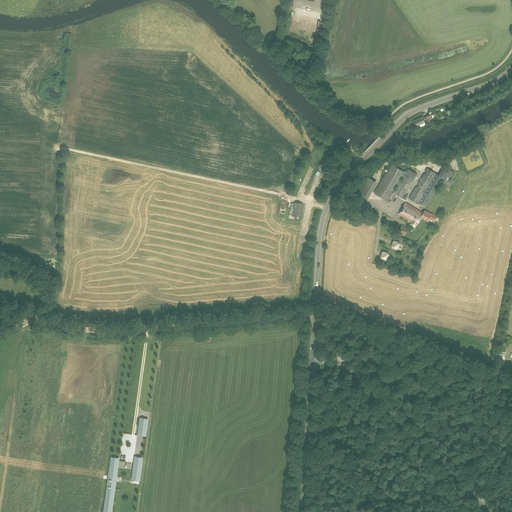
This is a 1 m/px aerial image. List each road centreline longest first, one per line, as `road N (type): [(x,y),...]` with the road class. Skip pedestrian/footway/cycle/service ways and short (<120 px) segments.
road 1 (secondary): [(312,363),(320,229),(333,193),(411,112),(511,68)]
road 2 (track): [(309,202),(57,147)]
road 3 (track): [(49,321),(113,331),(297,314)]
road 4 (unclassified): [(477,499),(350,370),(312,363)]
road 5 (secondary): [(303,511),(312,363)]
